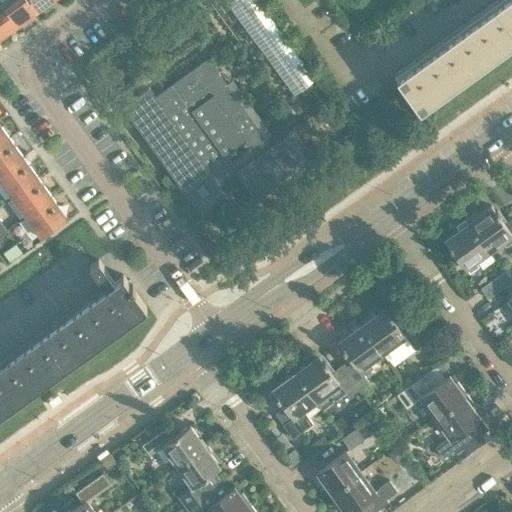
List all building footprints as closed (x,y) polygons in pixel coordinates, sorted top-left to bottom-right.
[(3,0),(0,2),(16,24),(35,10),(28,0),(3,0)] [(49,0),(28,0),(35,10),(49,0)] [(258,0),(225,0),(294,94),(315,78),(268,14),(258,0)] [(511,0),(502,0),(397,77),(420,109),(511,42),(511,0)] [(0,2),(0,35),(16,24),(0,2)] [(255,198),(313,156),(293,130),(272,145),(209,58),(156,96),(149,87),(122,106),(199,213),(226,193),(220,185),(236,173),(255,198)] [(0,144),(9,138),(0,125),(0,144)] [(9,138),(0,144),(0,174),(23,158),(9,138)] [(0,180),(11,197),(37,178),(23,158),(0,174),(0,180)] [(52,198),(37,178),(11,197),(26,216),(52,198)] [(66,217),(52,198),(26,216),(40,236),(66,217)] [(511,217),(504,223),(492,205),(467,223),(488,253),(511,235),(511,217)] [(488,253),(467,223),(446,239),(467,268),(488,253)] [(98,259),(89,265),(99,280),(109,274),(98,259)] [(481,288),(489,299),(511,281),(511,280),(505,271),(481,288)] [(0,362),(0,412),(146,307),(133,289),(135,287),(132,283),(130,284),(123,274),(0,362)] [(385,307),(361,324),(382,354),(406,337),(415,350),(426,342),(408,317),(398,324),(385,307)] [(341,366),(358,390),(369,383),(360,370),(382,354),(361,324),(339,340),(351,358),(341,366)] [(358,390),(341,366),(331,372),(318,355),(295,372),(316,401),(339,385),(349,397),(358,390)] [(422,398),(435,417),(466,394),(458,383),(455,384),(449,376),(442,382),(432,369),(396,395),(407,409),(422,398)] [(304,411),(316,401),(295,372),(273,388),(285,406),(275,413),(283,424),(293,439),(313,424),(304,411)] [(475,407),(466,394),(435,417),(450,437),(435,448),(442,458),(452,451),(455,455),(485,433),(476,420),(479,418),(473,409),(475,407)] [(342,437),(350,448),(371,433),(363,422),(342,437)] [(177,465),(204,446),(190,425),(172,438),(165,429),(143,446),(149,455),(163,446),(177,465)] [(204,446),(177,465),(192,486),(179,496),(185,505),(217,483),(211,474),(220,467),(204,446)] [(329,494),(360,472),(346,451),(317,472),(323,481),(320,482),(329,494)] [(360,472),(329,494),(338,507),(341,505),(345,511),(374,511),(388,503),(386,500),(397,491),(390,481),(375,492),(360,472)] [(82,489),(89,499),(110,483),(103,474),(82,489)] [(217,483),(185,505),(190,511),(199,511),(206,507),(208,511),(238,511),(250,504),(241,492),(239,494),(233,486),(224,493),(217,483)] [(94,511),(86,500),(69,511),(94,511)]
